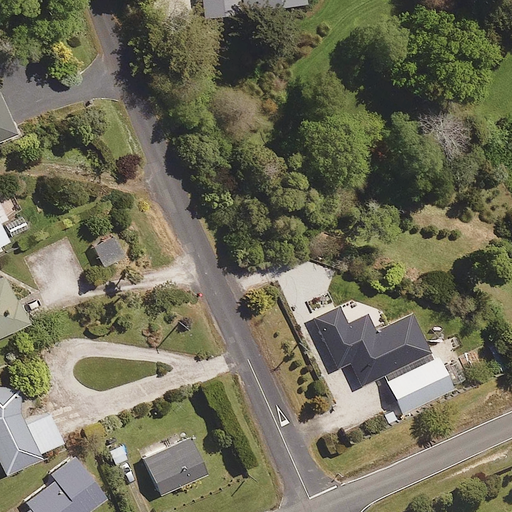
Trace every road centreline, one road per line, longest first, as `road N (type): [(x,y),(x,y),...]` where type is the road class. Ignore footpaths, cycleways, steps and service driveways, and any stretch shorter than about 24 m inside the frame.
road 1 (residential): [(315,511),(97,0)]
road 2 (residential): [(319,511),(511,425)]
